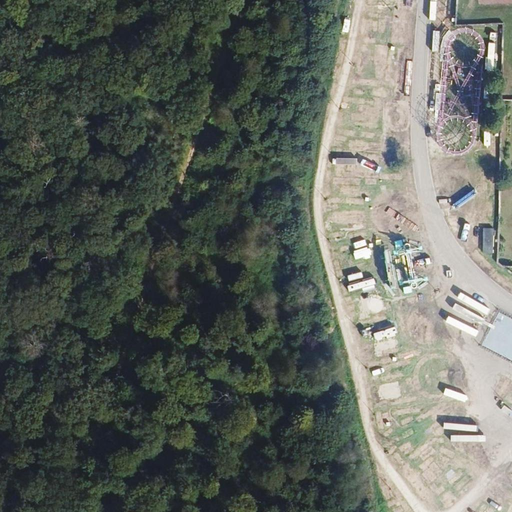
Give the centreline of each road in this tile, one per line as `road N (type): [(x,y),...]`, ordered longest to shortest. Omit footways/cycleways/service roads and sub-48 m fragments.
road 1 (track): [(71,511),(242,0)]
road 2 (tertiary): [(424,0),(417,134),(423,192),(471,276),(511,305)]
road 3 (track): [(0,14),(199,133)]
